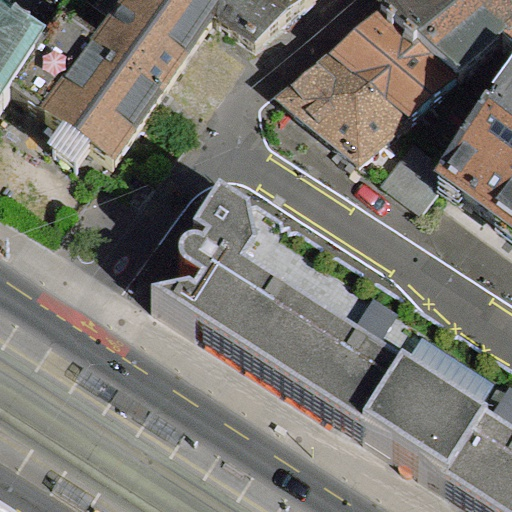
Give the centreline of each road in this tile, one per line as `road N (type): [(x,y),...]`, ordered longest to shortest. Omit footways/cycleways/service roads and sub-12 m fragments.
road 1 (residential): [(71,341),(215,144),(511,332)]
road 2 (secondary): [(342,511),(71,341)]
